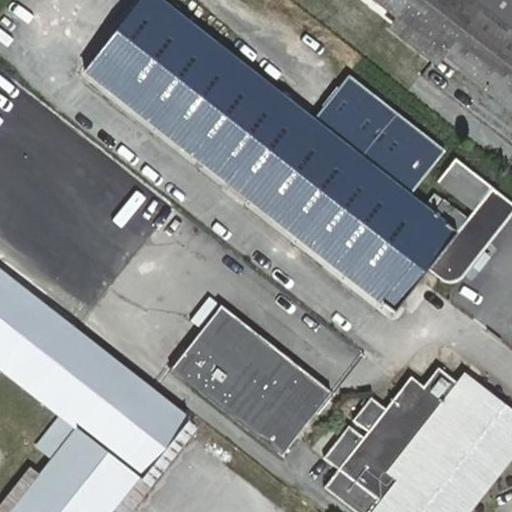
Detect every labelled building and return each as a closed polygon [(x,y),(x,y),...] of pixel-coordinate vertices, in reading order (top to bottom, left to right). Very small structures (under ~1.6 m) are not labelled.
[(511,204),(455,159),(437,181),(475,210),(467,220),(443,201),(433,215),(409,196),(445,151),(349,75),(313,120),(159,0),(140,0),(84,72),(394,313),(427,271),(442,282),(448,284),(454,284),(459,282),(463,279),(511,214),(511,204)] [(444,55),(511,107),(511,0),(372,0),(397,19),(432,46),(444,55)] [(437,65),(444,55),(432,46),(397,19),(389,29),(437,65)] [(141,480),(189,420),(0,271),(0,369),(60,416),(37,446),(54,460),(39,478),(30,470),(0,508),(0,511),(109,511),(137,477),(141,480)] [(169,369),(280,455),(329,392),(219,305),(169,369)] [(459,511),(511,446),(511,422),(457,381),(455,383),(438,369),(423,387),(411,377),(339,470),(379,501),(370,511),(459,511)]
